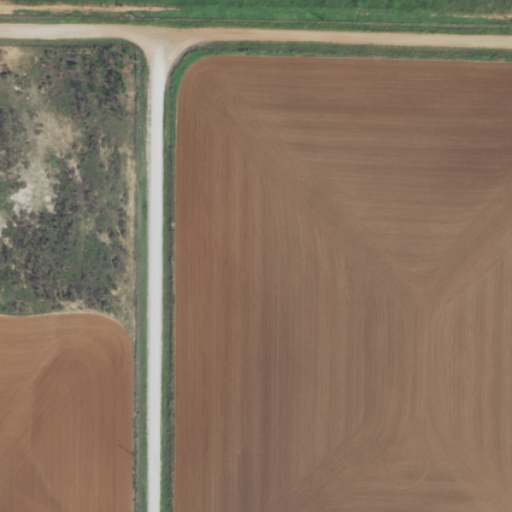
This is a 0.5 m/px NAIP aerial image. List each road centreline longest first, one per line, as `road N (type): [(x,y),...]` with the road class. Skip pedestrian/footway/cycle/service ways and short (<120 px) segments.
road 1 (residential): [(157,511),(161,33)]
road 2 (residential): [(161,33),(511,43)]
road 3 (residential): [(161,33),(0,29)]
